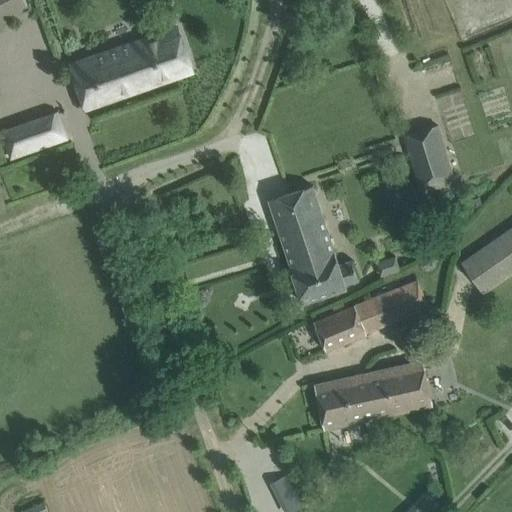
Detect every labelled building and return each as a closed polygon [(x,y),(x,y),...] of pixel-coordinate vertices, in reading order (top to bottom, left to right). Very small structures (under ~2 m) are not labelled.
[(0,0),(0,18),(28,5),(25,0),(0,0)] [(193,71),(186,52),(177,27),(70,65),(85,108),(193,71)] [(57,112),(2,131),(11,158),(66,138),(57,112)] [(438,125),(405,136),(422,187),(452,178),(444,151),(446,151),(438,125)] [(303,303),(322,296),(346,288),(345,285),(359,280),(352,261),(340,265),(312,185),(269,199),(303,303)] [(484,293),(492,287),(511,272),(511,228),(462,263),(484,293)] [(400,270),(396,256),(379,262),(383,275),(400,270)] [(326,350),(344,343),(366,334),(366,332),(429,307),(418,280),(332,314),(314,321),(326,350)] [(324,429),(343,425),(433,405),(423,360),(314,385),(324,429)] [(269,478),(286,511),(290,511),(305,505),(286,470),(269,478)] [(426,493),(409,511),(431,511),(439,504),(426,493)] [(47,511),(43,500),(20,510),(21,511),(47,511)]
